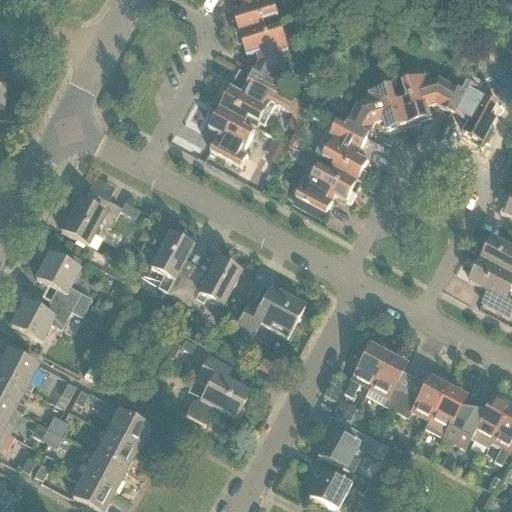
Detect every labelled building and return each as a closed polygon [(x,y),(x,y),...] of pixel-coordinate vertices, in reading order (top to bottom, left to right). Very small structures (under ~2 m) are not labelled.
[(235,0),(240,2),(243,11),(233,14),(240,36),(265,28),(263,23),(278,19),(272,0),(235,0)] [(273,90),(285,67),(281,54),(288,52),(281,29),(266,34),(265,28),(240,36),(247,59),(257,56),(259,64),(251,79),(273,90)] [(0,74),(0,124),(14,125),(15,97),(3,96),(4,75),(0,74)] [(463,94),(462,94),(439,82),(427,85),(425,78),(402,85),(406,101),(401,102),(408,127),(431,120),(428,110),(437,108),(451,116),(463,94)] [(246,125),(257,130),(260,125),(264,128),(275,108),(289,115),(296,103),(282,95),(273,90),(251,79),(242,96),(227,88),(216,108),(220,110),(246,125)] [(463,94),(451,116),(469,126),(463,136),(484,148),(498,121),(492,119),(498,108),(478,97),(481,92),(467,85),(462,94),(463,94)] [(408,127),(401,102),(396,104),(391,89),(368,95),(370,102),(358,106),(346,129),(345,130),(367,141),(375,126),(383,124),(386,134),(408,127)] [(244,130),(246,125),(220,110),(209,131),(220,137),(210,155),(241,171),(248,158),(243,155),(254,135),(244,130)] [(345,130),(346,129),(336,124),(330,136),(326,134),(315,155),(334,166),(331,171),(358,185),(369,164),(358,159),(367,141),(345,130)] [(298,151),(308,133),(299,128),(289,146),(298,151)] [(283,157),(287,148),(276,142),(271,151),(283,157)] [(358,185),(331,171),(329,175),(318,170),(307,190),(303,187),(296,201),(311,209),(326,217),(336,200),(350,207),(362,187),(358,185)] [(120,212),(108,205),(114,192),(95,181),(88,195),(82,206),(77,203),(61,235),(87,249),(99,227),(110,233),(120,214),(136,222),(140,214),(124,205),(120,212)] [(311,209),(307,216),(323,224),(323,223),(326,217),(311,209)] [(178,303),(196,270),(184,264),(191,250),(168,238),(150,272),(164,279),(157,291),(178,303)] [(511,249),(511,251),(494,241),(482,263),(511,279),(511,249)] [(49,304),(70,315),(71,315),(82,321),(91,303),(80,297),(69,291),(79,273),(49,257),(35,282),(55,293),(49,304)] [(196,270),(178,303),(200,314),(207,302),(221,309),(239,275),(216,263),(208,277),(196,270)] [(511,296),(511,295),(511,292),(511,279),(482,263),(470,285),(488,294),(482,306),(510,321),(511,316),(511,296)] [(287,342),(304,310),(269,292),(258,311),(248,305),(231,336),(250,346),(260,327),(287,342)] [(61,334),(70,315),(49,304),(43,316),(23,305),(10,330),(40,346),(50,328),(61,334)] [(190,357),(195,348),(184,342),(180,352),(190,357)] [(368,392),(387,358),(369,348),(351,382),(351,383),(343,397),(351,401),(359,387),(368,392)] [(0,379),(25,392),(25,393),(29,395),(33,389),(28,386),(37,370),(6,354),(0,365),(0,379)] [(394,415),(404,396),(393,390),(405,368),(387,358),(368,392),(386,401),(382,409),(394,415)] [(234,423),(248,396),(225,384),(230,373),(207,361),(196,383),(208,389),(200,405),(193,401),(184,418),(205,429),(214,412),(234,423)] [(96,386),(100,378),(88,371),(83,380),(96,386)] [(17,406),(25,393),(25,392),(0,379),(0,406),(14,413),(13,414),(22,418),(26,411),(17,406)] [(428,424),(446,390),(428,380),(416,403),(404,396),(394,415),(407,422),(411,415),(428,424)] [(68,403),(75,391),(67,387),(60,398),(68,403)] [(428,424),(424,431),(442,441),(453,446),(463,427),(468,417),(470,413),(458,411),(465,399),(446,390),(428,424)] [(81,410),(88,398),(80,394),(74,406),(81,410)] [(491,444),(509,410),(491,400),(483,416),(470,413),(468,417),(463,427),(453,446),(464,453),(470,443),(487,452),(491,445),(491,444)] [(348,425),(355,413),(339,404),(333,416),(348,425)] [(7,425),(13,414),(14,413),(0,406),(0,433),(10,438),(15,429),(7,425)] [(491,444),(491,445),(501,450),(493,464),(501,468),(509,454),(511,448),(511,411),(509,410),(491,444)] [(106,437),(136,453),(148,431),(118,415),(113,413),(109,419),(114,422),(106,436),(106,437)] [(54,436),(61,424),(53,419),(46,431),(54,436)] [(351,477),(364,454),(382,463),(388,451),(330,420),(322,436),(327,439),(316,460),(321,462),(351,478),(351,477)] [(54,436),(62,440),(69,428),(61,424),(54,436)] [(48,448),(54,436),(46,431),(40,444),(48,448)] [(0,457),(10,438),(0,433),(0,457)] [(106,437),(106,436),(102,434),(98,440),(103,443),(95,458),(125,474),(136,453),(106,437)] [(56,452),(62,440),(54,436),(48,448),(56,452)] [(439,468),(445,457),(435,452),(430,463),(439,468)] [(95,458),(90,455),(87,462),(92,464),(84,479),(83,479),(114,495),(125,474),(95,458)] [(28,477),(35,465),(27,461),(20,472),(28,477)] [(369,486),(351,477),(351,478),(321,462),(313,477),(319,480),(308,500),(329,511),(345,511),(355,494),(363,498),(369,486)] [(41,484),(48,472),(40,468),(34,480),(41,484)] [(83,479),(84,479),(79,476),(69,471),(65,479),(79,488),(72,501),(91,511),(104,511),(114,495),(83,479)] [(511,473),(509,472),(503,483),(511,487),(511,473)] [(492,482),(489,488),(496,492),(496,491),(497,491),(500,483),(493,480),(492,482)] [(0,499),(0,505),(5,508),(12,496),(4,492),(0,499)]
